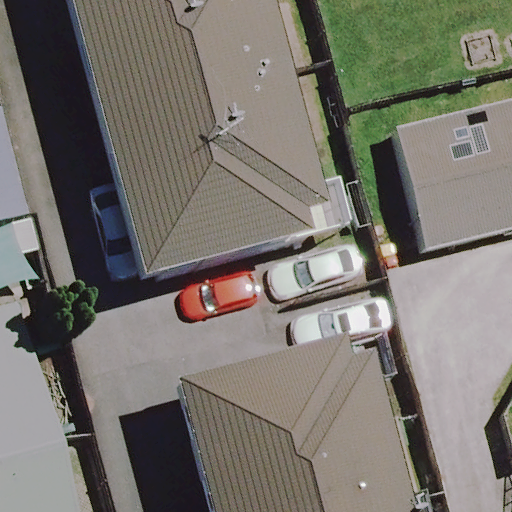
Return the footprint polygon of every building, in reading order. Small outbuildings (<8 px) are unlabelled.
[(240,0),(42,0),(127,299),(310,248),(240,0)] [(511,247),(511,115),(384,144),(412,269),(511,247)] [(0,166),(0,233),(18,228),(0,166)] [(376,511),(332,351),(142,404),(172,511),(376,511)] [(0,511),(24,511),(0,426),(0,511)]
